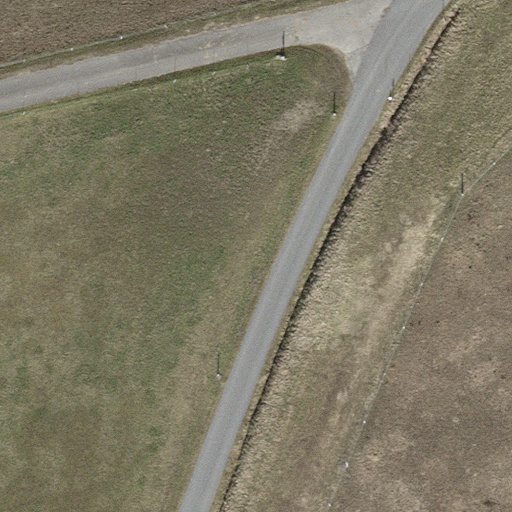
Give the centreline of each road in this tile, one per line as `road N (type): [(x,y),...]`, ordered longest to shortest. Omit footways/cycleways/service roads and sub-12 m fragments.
road 1 (track): [(436,0),(228,398),(211,511)]
road 2 (track): [(268,0),(0,67)]
